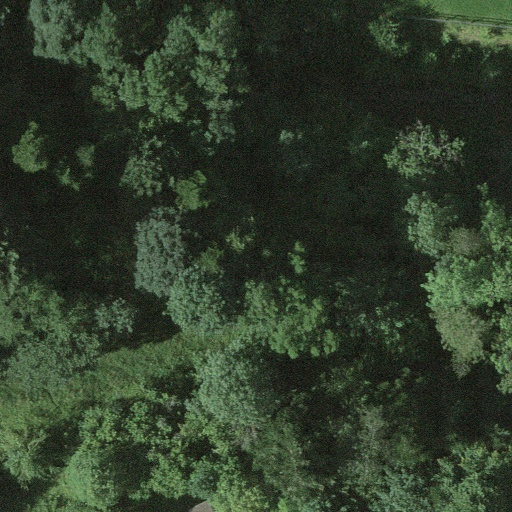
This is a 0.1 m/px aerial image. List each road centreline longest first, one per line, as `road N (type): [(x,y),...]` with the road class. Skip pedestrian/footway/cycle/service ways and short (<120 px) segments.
road 1 (track): [(0,414),(511,358)]
road 2 (track): [(160,511),(0,465)]
